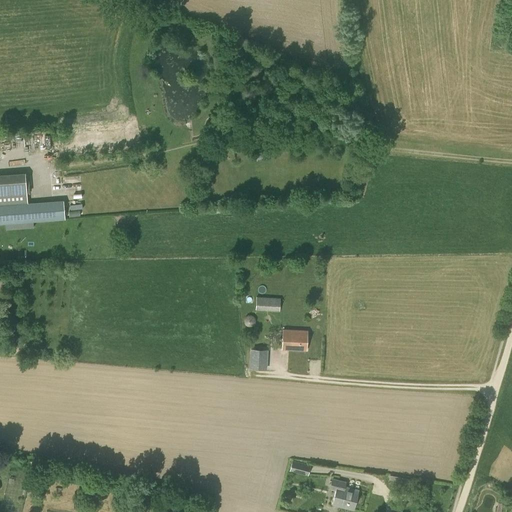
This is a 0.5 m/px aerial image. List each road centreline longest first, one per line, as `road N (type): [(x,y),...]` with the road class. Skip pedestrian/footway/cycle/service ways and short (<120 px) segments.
road 1 (unknown): [(0,166),(43,169),(234,138),(317,136),(511,160)]
road 2 (track): [(459,511),(511,340)]
